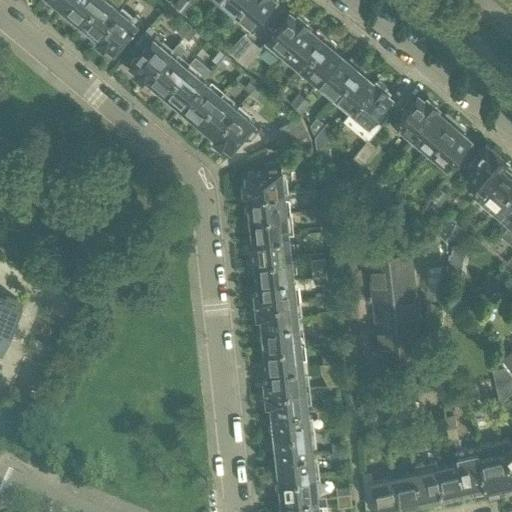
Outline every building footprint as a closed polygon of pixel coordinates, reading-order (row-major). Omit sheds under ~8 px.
[(80,21),(80,22),(98,0),(70,0),(64,8),(70,13),(70,17),(76,22),(80,21)] [(98,0),(80,22),(82,23),(81,27),(87,32),(91,30),(97,35),(119,9),(117,6),(122,0),(98,0)] [(177,0),(174,5),(179,9),(187,0),(177,0)] [(188,0),(187,0),(179,9),(185,14),(193,4),(188,0)] [(222,0),(236,11),(244,0),(222,0)] [(244,0),(236,11),(246,19),(241,25),(248,30),(274,0),(244,0)] [(119,9),(97,35),(99,37),(97,39),(96,42),(103,48),(106,47),(108,45),(115,51),(142,18),(135,12),(130,18),(119,9)] [(264,44),(271,50),(280,58),(285,52),(308,25),(310,23),(299,13),(297,16),(291,11),(264,44)] [(178,30),(183,34),(192,25),(186,20),(178,30)] [(207,33),(213,38),(221,28),(216,23),(207,33)] [(157,31),(150,24),(136,41),(144,47),(130,63),(137,69),(135,71),(135,75),(141,80),(145,79),(146,77),(148,78),(170,51),(159,42),(164,36),(157,31)] [(192,25),(183,34),(189,39),(197,29),(192,25)] [(285,52),(302,66),(327,37),(318,29),(314,31),(308,25),(285,52)] [(229,51),(238,58),(252,41),(244,34),(229,51)] [(302,66),(318,80),(341,54),(335,49),(336,44),(327,37),(302,66)] [(252,41),(238,58),(246,65),(261,48),(252,41)] [(211,58),(217,63),(225,53),(220,49),(211,58)] [(163,91),(164,92),(187,65),(170,51),(148,78),(154,83),(153,87),(159,92),(163,91)] [(225,53),(217,63),(222,67),(230,58),(225,53)] [(318,80),(335,94),(361,65),(352,58),(348,59),(341,54),(318,80)] [(187,65),(164,92),(165,93),(164,97),(170,102),(174,100),(181,106),(203,79),(211,70),(195,56),(187,65)] [(352,108),(353,109),(375,82),(369,77),(369,73),(361,65),(335,94),(352,108)] [(263,78),(268,83),(276,74),(270,69),(263,78)] [(245,87),(251,92),(259,82),(254,77),(245,87)] [(197,120),(198,120),(220,93),(203,79),(181,106),(188,112),(187,116),(193,121),(197,120)] [(375,117),(392,96),(386,91),(388,89),(377,79),(375,82),(353,109),(352,108),(344,119),(360,133),(368,139),(382,123),(375,117)] [(259,82),(251,92),(256,96),(264,87),(259,82)] [(208,129),(214,134),(237,107),(220,93),(198,120),(199,121),(198,125),(204,130),(208,129)] [(290,103),(295,107),(304,97),(299,93),(290,103)] [(403,127),(414,136),(437,109),(436,108),(439,105),(428,96),(425,99),(420,94),(392,126),(399,132),(403,127)] [(304,97),(295,107),(301,112),(309,102),(304,97)] [(237,107),(214,134),(216,135),(214,137),(214,141),(220,146),(224,145),(225,143),(232,149),(245,133),(251,138),(260,127),(237,107)] [(414,136),(432,151),(457,121),(452,116),(448,118),(437,109),(414,136)] [(280,126),(286,137),(306,127),(301,116),(280,126)] [(316,117),(310,124),(328,138),(335,128),(326,121),(324,123),(316,117)] [(457,121),(432,151),(448,165),(471,137),(465,132),(466,128),(457,121)] [(328,138),(310,124),(310,125),(313,133),(315,135),(314,136),(316,149),(318,150),(328,138)] [(306,127),(286,137),(291,148),(311,138),(306,127)] [(368,140),(354,156),(362,163),(377,147),(368,140)] [(476,197),(478,194),(500,167),(508,158),(493,146),(492,147),(486,143),(474,157),(480,162),(471,172),(472,178),(476,181),(468,190),(476,197)] [(249,193),(249,195),(284,191),(281,161),(266,162),(266,169),(246,171),(247,181),(245,182),(242,184),(243,192),(246,193),(249,193)] [(378,177),(387,184),(397,171),(389,165),(378,177)] [(478,194),(494,208),(511,186),(511,173),(507,173),(500,167),(478,194)] [(328,169),(320,170),(322,193),(325,193),(338,177),(328,169)] [(306,181),(307,188),(317,187),(317,180),(306,181)] [(511,186),(494,208),(511,222),(511,221),(511,186)] [(317,187),(304,189),(305,196),(318,195),(317,187)] [(430,198),(438,205),(447,195),(438,188),(430,198)] [(251,215),(251,217),(286,213),(284,191),(249,195),(250,203),(247,205),(247,213),(251,215)] [(446,212),(436,224),(448,234),(456,220),(446,212)] [(253,229),(254,238),(289,234),(286,213),(251,217),(251,218),(248,220),(249,227),(253,229)] [(511,221),(511,222),(501,234),(511,243),(511,221)] [(455,223),(450,233),(459,238),(465,228),(455,223)] [(308,226),(309,233),(322,232),(322,224),(308,226)] [(322,232),(309,233),(310,240),(323,239),(322,232)] [(256,259),(256,260),(291,256),(289,234),(254,238),(254,247),(251,249),(252,257),(256,259)] [(417,241),(427,263),(443,255),(433,234),(417,241)] [(481,240),(491,248),(496,242),(486,234),(481,240)] [(452,238),(448,251),(461,256),(465,241),(452,238)] [(369,254),(381,355),(424,351),(412,249),(369,254)] [(257,273),(258,284),(294,280),(291,256),(256,260),(256,262),(253,264),(254,271),(257,273)] [(443,264),(428,265),(427,301),(436,300),(437,300),(443,264)] [(313,269),(314,276),(327,275),(326,268),(313,269)] [(327,275),(314,276),(315,284),(328,282),(327,275)] [(496,276),(487,286),(495,293),(503,284),(496,276)] [(257,304),(255,305),(296,301),(294,280),(258,284),(259,291),(257,291),(254,293),(255,304),(257,304)] [(0,331),(9,335),(23,303),(0,293),(0,331)] [(262,317),(263,325),(299,322),(296,301),(255,305),(256,315),(260,317),(262,317)] [(425,320),(432,321),(433,321),(436,304),(435,304),(428,302),(425,320)] [(318,313),(319,320),(332,318),(331,311),(318,313)] [(332,318),(319,320),(319,327),(332,326),(332,318)] [(265,346),(265,347),(301,344),(299,322),(263,325),(264,334),(261,337),(262,344),(265,346)] [(267,360),(268,369),(303,365),(301,344),(265,347),(266,349),(262,351),(263,359),(267,360)] [(511,349),(505,356),(501,359),(511,371),(511,349)] [(323,356),(323,363),(337,362),(336,355),(323,356)] [(337,362),(323,363),(324,370),(337,369),(337,362)] [(265,391),(267,392),(306,387),(303,365),(268,369),(269,378),(266,378),(264,380),(265,391)] [(492,400),(497,405),(501,402),(507,396),(511,392),(511,375),(505,366),(493,369),(498,396),(492,400)] [(272,404),(273,414),(308,410),(306,387),(267,392),(265,393),(266,403),(269,405),(272,404)] [(340,394),(321,396),(323,408),(328,407),(341,406),(340,394)] [(361,399),(365,417),(366,421),(379,419),(374,396),(361,399)] [(341,406),(328,407),(329,415),(342,413),(341,406)] [(275,432),(276,436),(311,432),(308,410),(273,414),(274,417),(274,421),(271,423),(271,431),(275,432)] [(456,450),(458,461),(465,492),(475,490),(475,493),(488,490),(478,445),(477,445),(461,449),(454,415),(445,417),(450,440),(454,439),(456,450)] [(401,426),(404,438),(412,436),(410,424),(401,426)] [(277,447),(278,457),(313,453),(311,432),(276,436),(272,438),(273,445),(277,447)] [(412,436),(404,438),(406,450),(415,448),(412,436)] [(493,442),(478,445),(488,490),(490,490),(493,492),(499,490),(501,487),(511,484),(511,465),(505,450),(502,440),(493,442)] [(331,443),(332,450),(346,449),(345,442),(331,443)] [(346,449),(332,450),(333,457),(347,456),(346,449)] [(280,476),(280,478),(315,474),(313,453),(278,457),(279,464),(275,466),(276,474),(280,476)] [(436,461),(414,466),(415,471),(422,501),(444,496),(437,466),(436,461)] [(458,461),(437,466),(444,496),(465,492),(458,461)] [(415,471),(394,476),(400,506),(422,501),(415,471)] [(400,506),(394,476),(372,481),(371,472),(363,473),(367,510),(378,507),(379,511),(400,506)] [(282,491),(283,501),(318,497),(315,474),(280,478),(280,480),(277,482),(278,489),(282,491)] [(336,487),(337,495),(351,493),(350,485),(336,487)] [(352,504),(351,493),(337,495),(339,506),(352,504)] [(319,511),(319,505),(327,504),(326,496),(318,497),(283,501),(284,509),(281,509),(278,511),(319,511)]
